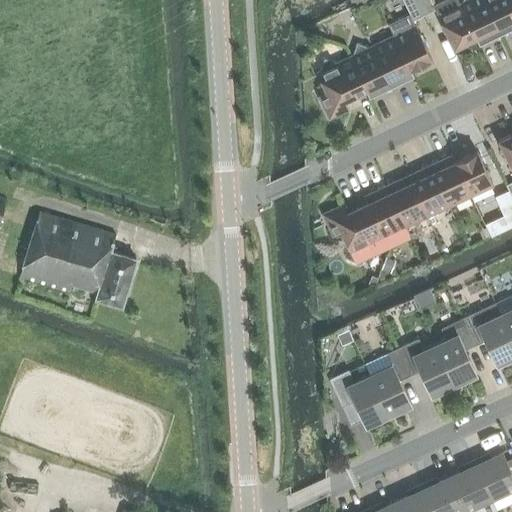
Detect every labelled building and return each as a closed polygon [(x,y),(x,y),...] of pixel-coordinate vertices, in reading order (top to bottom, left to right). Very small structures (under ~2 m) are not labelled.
[(401,0),(412,21),(423,15),(415,0),(401,0)] [(434,10),(428,0),(415,0),(423,15),(434,10)] [(475,39),(458,4),(455,0),(440,0),(432,4),(437,14),(436,15),(453,49),(475,39)] [(501,35),(483,0),(461,0),(461,2),(458,4),(475,39),(479,36),(483,44),(501,35)] [(511,2),(511,0),(483,0),(501,35),(511,29),(511,2)] [(414,25),(393,35),(409,70),(431,60),(414,25)] [(393,35),(370,46),(391,88),(408,80),(404,72),(409,70),(393,35)] [(351,55),(348,57),(364,91),(369,89),(373,97),(391,88),(370,46),(368,47),(356,43),(351,55)] [(344,101),(364,91),(348,57),(335,63),(323,59),(319,70),(316,72),(325,92),(317,96),(328,119),(348,109),(344,101)] [(511,133),(497,141),(511,170),(511,133)] [(476,151),(454,161),(470,196),(492,186),(476,151)] [(448,207),(470,196),(454,161),(449,164),(446,156),(428,164),(448,207)] [(448,207),(428,164),(406,174),(426,217),(448,207)] [(426,217),(406,174),(385,185),(404,227),(426,217)] [(404,227),(385,185),(367,193),(371,200),(366,203),(382,237),(404,227)] [(494,196),(508,226),(511,224),(511,200),(507,191),(494,196)] [(369,244),(382,237),(366,203),(345,212),(342,204),(322,214),(332,237),(340,233),(350,253),(353,251),(365,255),(369,244)] [(40,211),(20,277),(69,293),(72,284),(97,292),(95,299),(121,307),(136,259),(109,251),(114,234),(40,211)] [(443,254),(448,251),(445,245),(440,248),(443,254)] [(380,268),(388,271),(392,259),(385,256),(380,268)] [(509,309),(499,314),(511,340),(511,294),(507,305),(509,309)] [(511,357),(511,340),(499,314),(477,324),(472,313),(461,318),(464,324),(474,345),(484,340),(496,365),(511,357)] [(464,350),(474,345),(464,324),(461,318),(441,328),(446,339),(434,344),(453,385),(475,374),(464,350)] [(350,337),(346,328),(335,333),(339,342),(350,337)] [(396,348),(409,376),(419,371),(431,395),(453,385),(434,344),(422,350),(417,338),(396,348)] [(391,364),(368,375),(387,415),(410,405),(398,380),(409,376),(396,348),(385,353),(391,364)] [(365,426),(387,415),(368,375),(352,382),(347,371),(329,379),(342,407),(354,401),(365,426)] [(483,455),(472,460),(490,499),(511,488),(511,475),(501,452),(485,459),(483,455)] [(464,469),(448,476),(464,511),(490,499),(472,460),(462,465),(464,469)] [(431,479),(420,484),(432,511),(461,511),(464,511),(448,476),(433,483),(431,479)] [(411,493),(396,501),(401,511),(432,511),(420,484),(409,489),(411,493)] [(369,511),(401,511),(396,501),(381,508),(379,503),(368,508),(369,511)]
